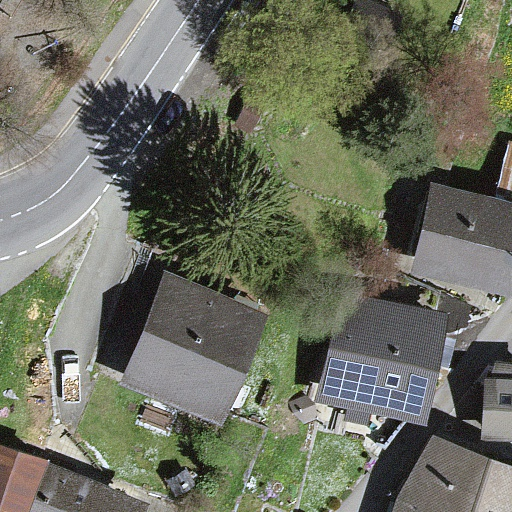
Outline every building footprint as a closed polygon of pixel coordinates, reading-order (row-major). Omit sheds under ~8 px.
[(245,109),(238,122),(249,128),(260,109),(250,102),(245,109)] [(511,142),(510,142),(500,192),(511,194),(511,142)] [(511,205),(438,189),(420,267),(511,287),(511,205)] [(169,274),(127,381),(221,418),(263,311),(169,274)] [(445,317),(345,294),(322,395),(422,417),(445,317)] [(496,378),(488,378),(484,434),(511,435),(511,364),(497,363),(496,378)] [(511,511),(511,463),(461,444),(432,434),(396,511),(511,511)] [(49,464),(0,445),(0,511),(142,511),(147,502),(49,464)]
